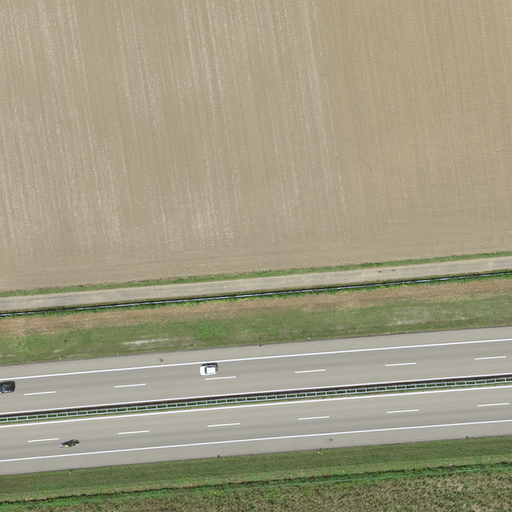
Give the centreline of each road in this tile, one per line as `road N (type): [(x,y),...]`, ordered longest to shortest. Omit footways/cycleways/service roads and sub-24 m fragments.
road 1 (track): [(0,308),(511,264)]
road 2 (motorway): [(0,445),(511,404)]
road 3 (motorway): [(511,357),(0,397)]
